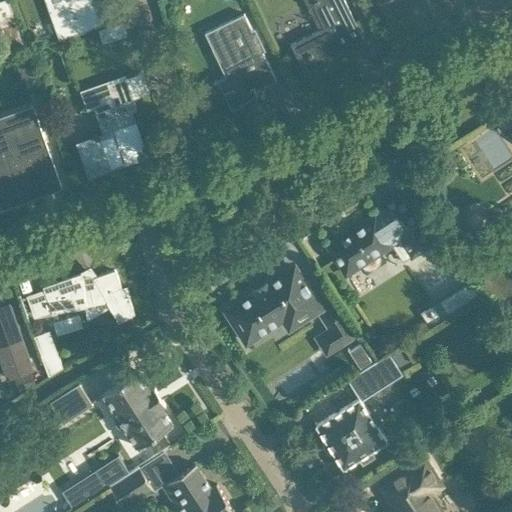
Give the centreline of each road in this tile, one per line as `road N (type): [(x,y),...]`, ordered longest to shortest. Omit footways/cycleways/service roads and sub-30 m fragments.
road 1 (residential): [(511,36),(198,186)]
road 2 (residential): [(296,511),(292,494),(180,329),(138,208)]
road 3 (residential): [(198,186),(138,0)]
road 4 (residential): [(138,208),(0,257)]
